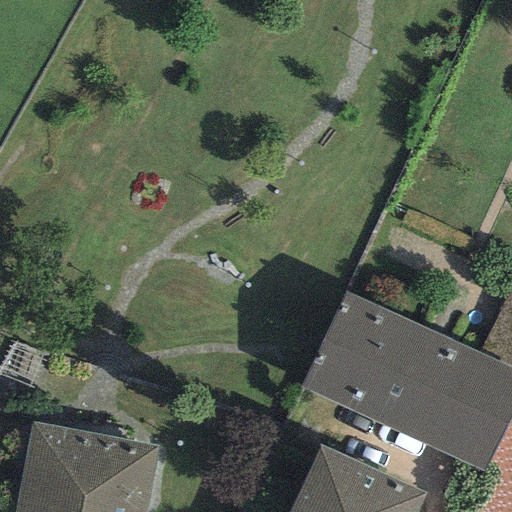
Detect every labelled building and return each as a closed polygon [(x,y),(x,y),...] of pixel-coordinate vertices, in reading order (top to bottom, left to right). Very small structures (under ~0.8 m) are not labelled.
[(511,369),(511,280),(477,353),(511,369)] [(511,369),(477,353),(343,292),(299,388),(485,473),(511,415),(511,369)] [(511,511),(511,415),(485,473),(463,511),(511,511)] [(141,511),(155,447),(33,422),(14,511),(141,511)] [(416,511),(424,495),(317,446),(286,511),(416,511)]
